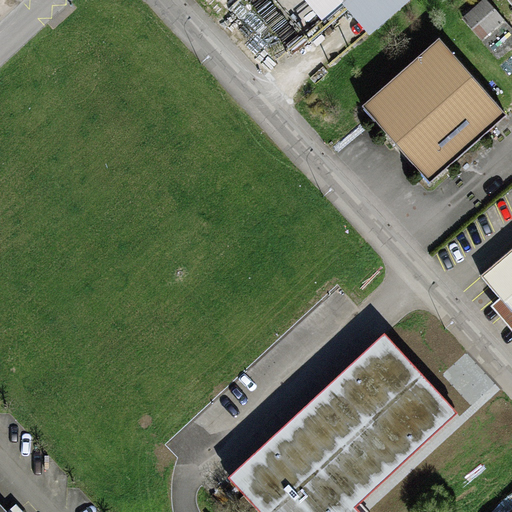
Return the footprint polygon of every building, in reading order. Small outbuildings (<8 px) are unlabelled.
[(299,0),(316,20),(339,0),(299,0)] [(511,0),(502,0),(511,10),(511,0)] [(441,33),(361,108),(431,183),(511,108),(441,33)] [(511,254),(483,281),(511,313),(511,254)] [(399,338),(238,478),(267,511),(366,511),(364,509),(469,418),(399,338)] [(0,511),(10,511),(0,501),(0,511)]
